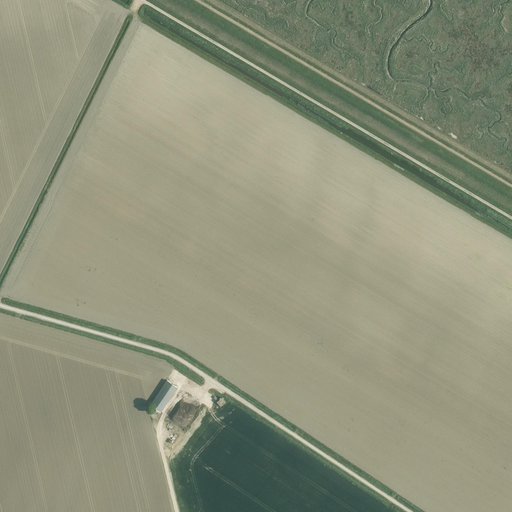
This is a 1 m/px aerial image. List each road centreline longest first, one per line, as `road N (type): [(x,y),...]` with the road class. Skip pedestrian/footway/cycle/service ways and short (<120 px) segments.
road 1 (unclassified): [(407,511),(179,358),(0,303)]
road 2 (track): [(144,0),(511,217)]
road 3 (track): [(135,0),(0,266)]
road 4 (track): [(210,379),(201,390),(184,389),(159,426),(177,511)]
